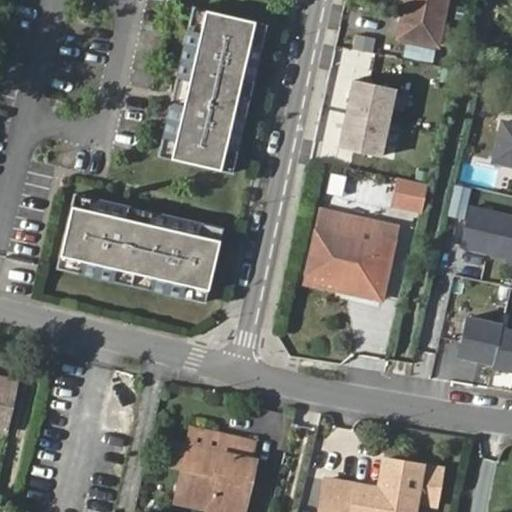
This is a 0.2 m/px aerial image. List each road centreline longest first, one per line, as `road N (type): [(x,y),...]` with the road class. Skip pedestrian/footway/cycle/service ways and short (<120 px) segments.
road 1 (unknown): [(410,410),(506,0)]
road 2 (residential): [(317,0),(239,372)]
road 3 (residential): [(239,372),(410,410),(511,422)]
road 4 (residential): [(0,303),(239,372)]
road 5 (unknown): [(112,335),(59,511)]
road 6 (unknown): [(159,349),(122,511)]
road 7 (unknown): [(35,313),(0,475)]
road 8 (unknown): [(321,390),(291,511)]
